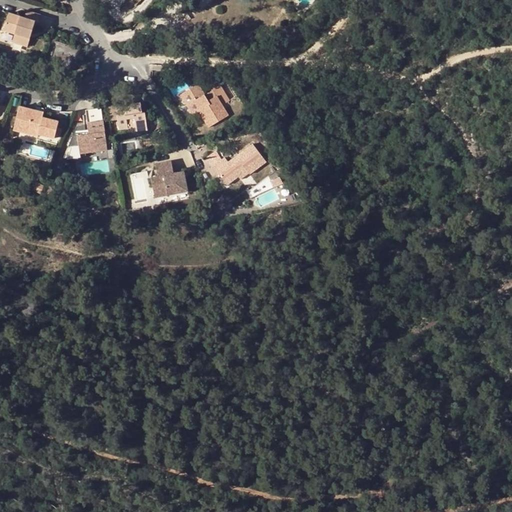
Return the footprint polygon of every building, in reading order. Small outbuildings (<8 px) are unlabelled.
[(48,20),(33,15),(30,24),(16,20),(13,19),(8,36),(20,40),(18,47),(34,52),(42,28),(45,28),(48,20)] [(230,86),(223,90),(224,92),(232,105),(239,100),(230,86)] [(202,90),(186,100),(199,121),(201,119),(212,136),(234,124),(227,113),(234,109),(232,105),(224,92),(216,95),(220,102),(212,106),(208,100),(202,90)] [(216,95),(208,100),(212,106),(220,102),(216,95)] [(0,123),(10,127),(15,112),(10,109),(4,108),(1,101),(0,100),(0,123)] [(199,121),(186,100),(180,104),(192,125),(199,121)] [(137,107),(113,111),(115,126),(121,125),(123,136),(140,134),(140,139),(151,137),(149,119),(145,120),(143,110),(137,111),(137,107)] [(48,121),(26,112),(22,121),(25,122),(22,130),(26,132),(23,139),(37,146),(39,142),(55,148),(62,132),(46,125),(48,121)] [(75,150),(76,158),(104,154),(98,112),(82,114),(84,133),(81,134),(81,129),(73,130),(64,152),(75,150)] [(223,184),(230,195),(242,186),(241,184),(248,179),(253,186),(271,174),(258,155),(233,172),(229,167),(226,170),(215,177),(221,186),(223,184)] [(86,164),(88,172),(109,168),(108,160),(86,164)] [(209,168),(215,177),(226,170),(220,161),(209,168)] [(153,185),(156,206),(187,202),(185,181),(176,182),(175,171),(159,173),(160,184),(153,185)] [(242,186),(230,195),(233,199),(246,191),(242,186)] [(259,206),(278,197),(273,187),(254,195),(259,206)] [(143,207),(129,210),(131,219),(145,216),(143,207)]
